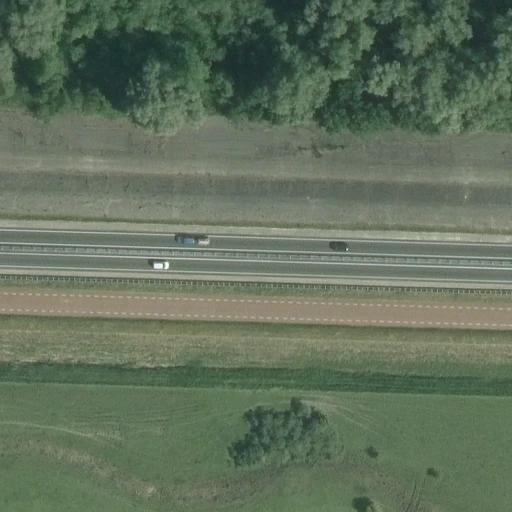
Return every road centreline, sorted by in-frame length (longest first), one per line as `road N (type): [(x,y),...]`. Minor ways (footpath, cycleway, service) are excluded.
road 1 (trunk): [(0,260),(511,276)]
road 2 (trunk): [(511,254),(0,238)]
road 3 (tertiary): [(511,317),(0,302)]
